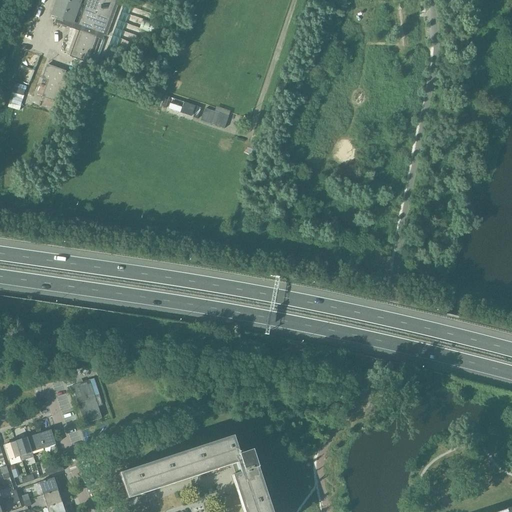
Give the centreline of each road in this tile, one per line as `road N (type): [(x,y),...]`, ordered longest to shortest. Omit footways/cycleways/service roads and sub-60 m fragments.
road 1 (motorway): [(511,350),(303,301),(0,253)]
road 2 (motorway): [(0,279),(296,323),(511,372)]
road 3 (residential): [(91,511),(46,386)]
